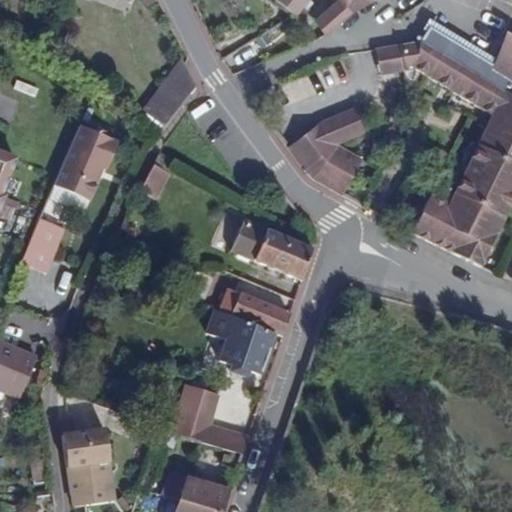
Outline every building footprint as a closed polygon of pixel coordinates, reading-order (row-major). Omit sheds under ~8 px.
[(275,0),(294,14),(306,0),(275,0)] [(343,0),(316,19),(325,33),(353,13),(353,11),(370,0),(343,0)] [(426,31),(430,33),(433,29),(496,68),(498,60),(433,21),(426,31)] [(430,33),(423,44),(426,44),(511,97),(511,62),(510,62),(504,72),(496,68),(433,29),(430,33)] [(511,37),(506,34),(498,60),(496,68),(504,72),(510,62),(511,62),(511,37)] [(420,43),(409,45),(403,45),(406,70),(417,69),(427,76),(453,92),(493,116),(489,125),(479,146),(472,143),(464,161),(459,171),(449,190),(456,193),(450,206),(432,197),(413,233),(483,267),(504,223),(511,207),(511,97),(426,44),(423,44),(420,43)] [(406,70),(403,45),(378,49),(381,74),(406,70)] [(142,110),(163,127),(194,87),(181,61),(142,110)] [(320,124),(285,147),(302,170),(336,147),(334,145),(370,130),(359,107),(320,124)] [(54,188),(89,203),(99,181),(96,179),(101,169),(106,171),(117,144),(79,128),(54,188)] [(314,181),(343,197),(362,162),(362,161),(336,147),(302,170),(304,172),(314,181)] [(173,163),(158,154),(152,165),(139,193),(155,202),(173,163)] [(0,209),(4,199),(1,197),(15,161),(0,155),(0,209)] [(40,221),(28,248),(20,265),(46,276),(65,231),(40,221)] [(261,245),(266,231),(244,222),(232,253),(241,257),(248,240),(261,245)] [(301,281),(312,249),(266,231),(261,245),(248,240),(241,257),(301,281)] [(198,290),(193,302),(202,306),(208,293),(198,290)] [(281,339),(290,314),(239,294),(239,295),(226,290),(216,312),(233,319),(274,336),(281,339)] [(216,312),(215,311),(206,334),(225,341),(218,362),(230,367),(228,370),(230,374),(242,378),(245,376),(246,373),(259,377),(274,336),(233,319),(216,312)] [(36,358),(0,343),(0,392),(2,394),(19,401),(36,358)] [(209,426),(219,396),(188,385),(172,433),(201,444),(203,445),(241,456),(247,438),(209,426)] [(104,431),(61,436),(63,455),(67,495),(69,495),(71,508),(82,507),(86,506),(114,502),(107,448),(104,431)] [(175,478),(168,500),(178,503),(184,481),(175,478)] [(184,481),(178,503),(205,511),(222,511),(229,492),(184,479),(184,481)] [(175,511),(178,503),(168,500),(164,511),(175,511)] [(121,511),(114,502),(86,506),(82,507),(82,511),(121,511)] [(205,511),(178,503),(175,511),(205,511)]
